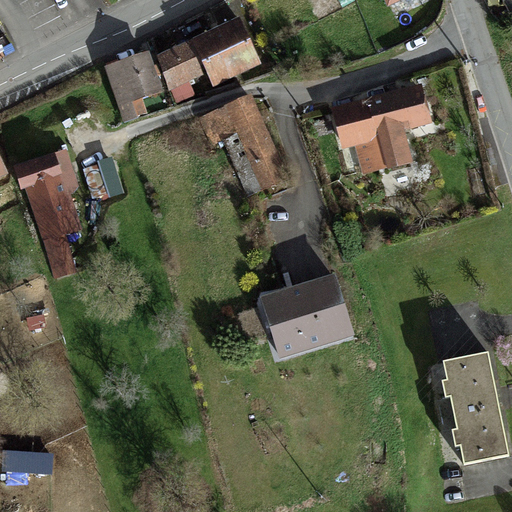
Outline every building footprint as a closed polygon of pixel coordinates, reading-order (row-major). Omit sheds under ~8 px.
[(239,20),(157,58),(168,88),(196,77),(202,75),(198,67),(204,64),(212,83),(258,62),(239,20)] [(153,76),(159,74),(155,64),(150,66),(146,53),(106,67),(125,121),(137,117),(136,115),(131,101),(139,98),(159,91),(153,76)] [(168,88),(174,105),(192,98),(202,95),(196,77),(168,88)] [(367,103),(334,111),(343,145),(355,141),(378,135),(385,167),(409,161),(400,129),(427,122),(418,88),(367,101),(367,103)] [(131,101),(136,115),(144,112),(139,98),(131,101)] [(250,98),(203,118),(213,141),(222,137),(247,193),(285,177),(250,98)] [(355,141),(363,173),(385,167),(378,135),(355,141)] [(64,151),(14,168),(20,185),(17,186),(32,234),(41,231),(56,278),(74,272),(62,235),(79,230),(72,210),(79,208),(74,196),(68,198),(61,176),(71,173),(64,151)] [(310,285),(281,294),(285,309),(268,315),(280,355),(352,333),(336,281),(311,288),(310,285)] [(268,315),(285,309),(281,294),(263,300),(268,315)] [(508,456),(488,353),(443,362),(463,465),(508,456)]
